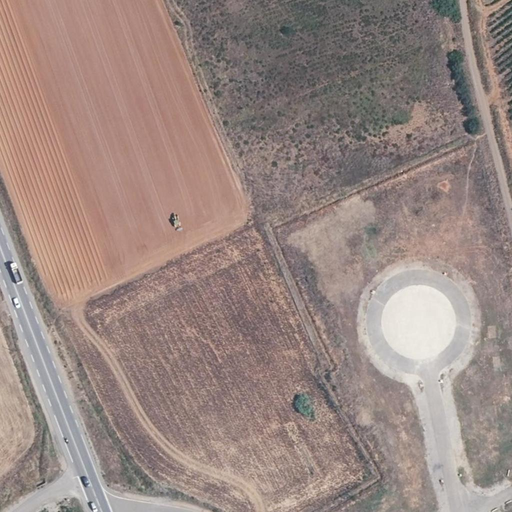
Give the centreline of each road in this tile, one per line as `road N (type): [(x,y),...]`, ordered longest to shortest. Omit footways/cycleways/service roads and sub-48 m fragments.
road 1 (tertiary): [(85,471),(0,247)]
road 2 (track): [(511,219),(462,0)]
